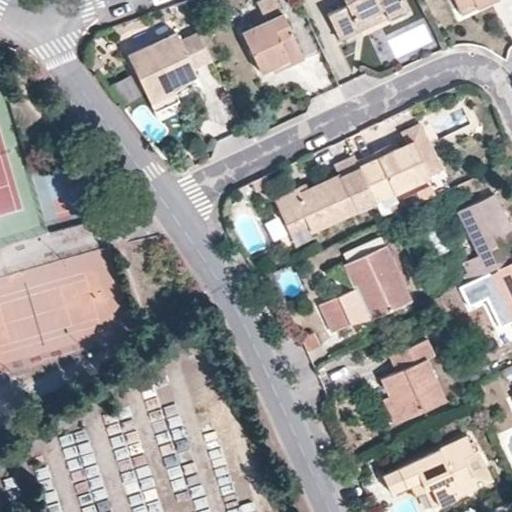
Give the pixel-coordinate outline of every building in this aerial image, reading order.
[(259,0),(256,2),(263,21),(240,32),(259,71),(264,69),(270,66),(286,59),(289,66),(303,59),(275,0),(259,0)] [(407,13),(401,0),(343,0),(346,4),(326,13),(337,38),(359,29),(355,20),(383,8),(387,16),(389,22),(407,13)] [(453,0),(457,8),(474,0),(477,8),(494,0),(453,0)] [(477,8),(474,0),(457,8),(460,15),(477,8)] [(355,20),(359,29),(387,16),(383,8),(355,20)] [(195,74),(176,32),(127,54),(146,96),(172,85),(195,74)] [(289,66),(286,59),(270,66),(272,73),(289,66)] [(175,91),(172,85),(146,96),(150,103),(175,91)] [(407,143),(414,140),(430,174),(441,168),(420,123),(402,132),(407,143)] [(430,174),(414,140),(407,143),(359,165),(375,199),(386,194),(430,174)] [(335,170),(337,175),(307,188),(299,192),(297,187),(273,198),(279,210),(290,232),(308,224),(311,231),(376,201),(375,199),(359,165),(356,160),(335,170)] [(307,188),(305,183),(297,187),(299,192),(307,188)] [(511,259),(504,242),(511,237),(511,233),(493,193),(457,212),(478,255),(463,262),(470,279),(490,270),(511,260),(511,259)] [(371,318),(409,300),(384,245),(345,263),(356,286),(371,318)] [(511,316),(511,260),(490,270),(511,316)] [(365,320),(371,318),(356,286),(352,289),(365,320)] [(338,294),(319,303),(332,331),(351,323),(338,294)] [(394,352),(401,367),(395,369),(379,377),(388,396),(399,418),(443,398),(425,358),(433,355),(426,339),(394,352)] [(394,352),(388,355),(395,369),(401,367),(394,352)] [(388,396),(382,399),(392,422),(399,418),(388,396)] [(433,506),(474,488),(462,458),(474,453),(466,434),(383,473),(392,493),(413,483),(422,480),(426,490),(433,506)] [(474,453),(462,458),(474,488),(491,480),(479,450),(474,453)] [(422,480),(413,483),(417,494),(426,490),(422,480)]
